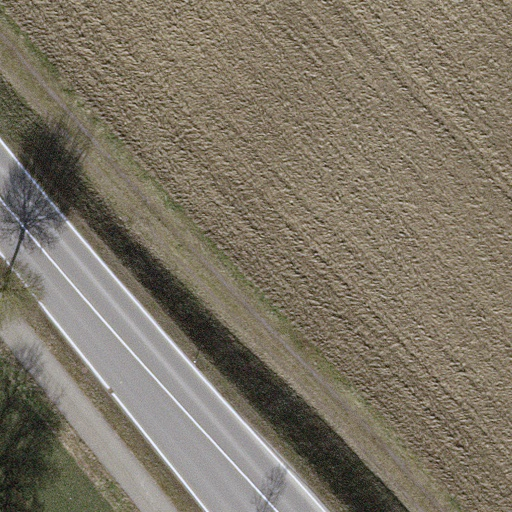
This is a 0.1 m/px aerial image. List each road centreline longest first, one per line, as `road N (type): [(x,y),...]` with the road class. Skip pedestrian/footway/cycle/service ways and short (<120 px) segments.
road 1 (track): [(440,511),(56,139)]
road 2 (primary): [(264,511),(0,187)]
